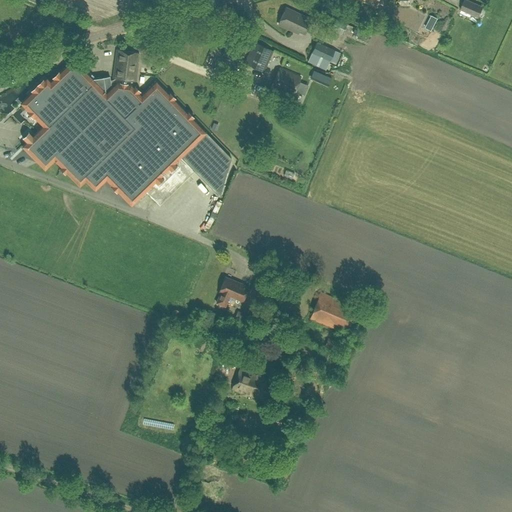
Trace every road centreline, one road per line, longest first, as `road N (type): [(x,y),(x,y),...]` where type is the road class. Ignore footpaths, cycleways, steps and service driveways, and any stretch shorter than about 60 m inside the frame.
road 1 (residential): [(213,244),(0,159)]
road 2 (tertiary): [(0,72),(215,0)]
road 3 (residential): [(0,463),(145,511)]
